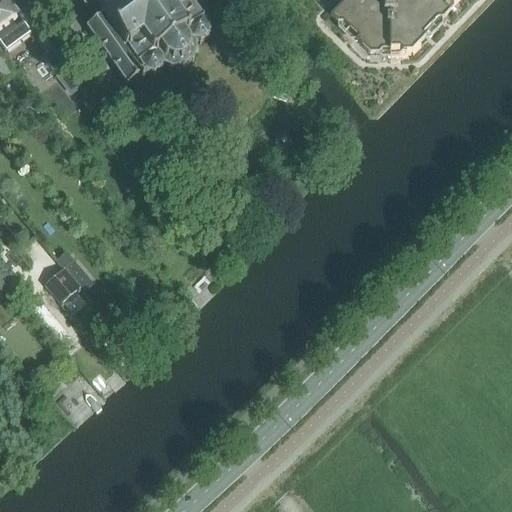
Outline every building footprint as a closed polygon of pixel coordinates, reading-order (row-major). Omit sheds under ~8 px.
[(7,4),(3,0),(0,0),(0,41),(8,53),(33,34),(20,16),(10,2),(7,4)] [(20,0),(22,2),(24,0),(35,16),(47,7),(42,1),(43,0),(20,0)] [(79,0),(83,5),(82,5),(84,8),(85,8),(95,22),(94,22),(95,24),(87,29),(86,28),(84,30),(86,33),(87,33),(108,61),(107,62),(108,64),(109,63),(125,86),(124,87),(126,90),(129,88),(129,87),(139,80),(142,83),(144,81),(142,78),(144,76),(147,77),(147,78),(149,78),(150,77),(156,78),(157,79),(159,79),(159,77),(163,75),(164,75),(165,73),(164,72),(166,67),(172,70),(172,71),(175,72),(175,70),(184,70),(184,72),(187,71),(187,70),(194,65),(195,66),(196,63),(195,63),(200,55),(201,56),(201,53),(199,53),(199,44),(203,43),(203,45),(205,45),(205,43),(210,41),(211,41),(212,39),(211,38),(211,31),(214,30),(213,28),(211,29),(206,22),(210,20),(208,17),(204,20),(194,5),(198,3),(195,0),(192,2),(190,0),(79,0)] [(405,0),(407,1),(404,4),(399,4),(399,2),(396,0),(379,0),(379,1),(379,4),(374,5),(370,2),(372,0),(347,0),(330,18),(338,26),(342,25),(357,39),(355,42),(370,56),(378,56),(382,52),(399,51),(402,55),(411,55),(424,41),(422,39),(436,24),(441,24),(448,16),(442,11),(450,4),(453,6),(458,0),(405,0)] [(78,18),(87,12),(78,1),(70,7),(78,18)] [(0,71),(5,79),(15,71),(0,50),(0,71)] [(43,58),(43,59),(57,79),(56,80),(71,99),(81,92),(51,53),(43,58)] [(290,138),(285,135),(279,136),(275,140),(274,146),(278,151),(284,153),(290,150),(292,144),(290,138)] [(67,254),(57,263),(63,271),(65,270),(72,263),(74,262),(67,254)] [(72,263),(65,270),(80,288),(84,293),(92,286),(72,263)] [(63,271),(44,287),(60,305),(78,289),(80,288),(65,270),(63,271)] [(88,359),(77,369),(98,394),(110,384),(88,359)]
